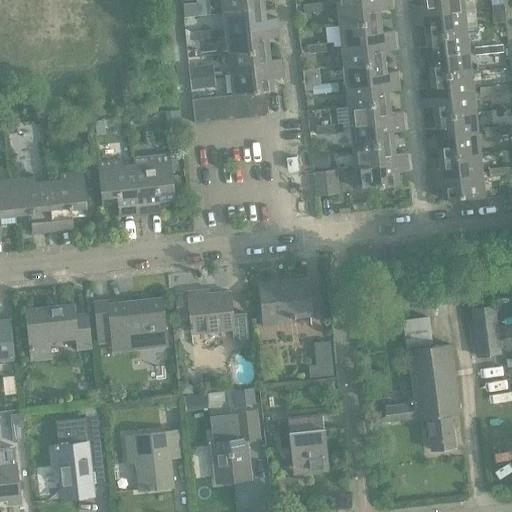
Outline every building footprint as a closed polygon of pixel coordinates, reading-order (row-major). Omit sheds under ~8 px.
[(89,0),(36,0),(39,20),(91,14),(89,0)] [(220,0),(222,14),(263,10),(261,0),(220,0)] [(339,25),(344,25),(379,21),(378,11),(390,10),(388,0),(386,0),(337,5),(339,25)] [(411,17),(463,11),(462,0),(420,0),(422,6),(410,7),(411,17)] [(496,8),(503,7),(502,0),(490,0),(491,8),(496,8)] [(317,3),(317,12),(329,11),(329,2),(317,3)] [(317,12),(317,3),(303,5),(304,13),(317,12)] [(496,8),(491,8),(493,22),(505,21),(503,7),(496,8)] [(222,14),(224,34),(277,28),(276,18),(264,20),(263,10),(222,14)] [(425,36),(465,31),(463,11),(411,17),(412,27),(424,25),(425,36)] [(91,14),(39,20),(42,45),(94,40),(91,14)] [(344,25),(339,25),(341,46),(393,40),(392,31),(380,32),(379,21),(344,25)] [(224,34),(226,54),(267,50),(265,39),(278,37),(277,28),(224,34)] [(203,32),(204,40),(217,39),(216,31),(203,32)] [(465,31),(425,36),(426,47),(414,48),(415,57),(468,52),(465,31)] [(204,40),(203,32),(191,33),(192,41),(204,40)] [(343,67),(384,62),(382,51),(394,50),(393,40),(341,46),(343,67)] [(320,44),(321,52),(334,51),(333,42),(320,44)] [(308,53),(321,52),(320,44),(307,45),(308,53)] [(500,45),(487,46),(488,54),(501,53),(500,45)] [(475,55),(488,54),(487,46),(475,47),(475,55)] [(226,54),(229,75),(282,69),(281,59),(268,60),(267,50),(226,54)] [(468,52),(415,57),(416,66),(428,65),(429,76),(470,72),(468,52)] [(384,62),(343,67),(345,86),(397,81),(396,72),(385,73),(384,62)] [(211,66),(190,68),(191,78),(212,76),(211,66)] [(252,93),(264,92),(271,91),(270,79),(283,78),(282,69),(229,75),(231,96),(240,95),(252,93)] [(470,72),(429,76),(430,87),(418,88),(419,98),(472,92),(470,72)] [(212,76),(191,78),(192,89),(213,87),(212,76)] [(397,81),(345,86),(347,107),(388,102),(387,91),(398,90),(397,81)] [(324,84),(325,93),(338,91),(337,83),(324,84)] [(325,93),(324,84),(311,85),(312,94),(325,93)] [(492,86),(493,95),(505,93),(504,85),(492,86)] [(493,95),(492,86),(479,88),(480,96),(493,95)] [(252,93),(255,116),(267,115),(264,92),(252,93)] [(433,117),(474,113),(472,92),(419,98),(421,108),(432,107),(433,117)] [(240,95),(242,118),(255,116),(252,93),(240,95)] [(228,96),(230,119),(242,118),(240,95),(231,96),(228,96)] [(216,97),(219,120),(230,119),(228,96),(216,97)] [(204,99),(206,122),(219,120),(216,97),(204,99)] [(206,122),(204,99),(191,100),(193,123),(206,122)] [(388,102),(347,107),(349,127),(402,121),(401,112),(389,113),(388,102)] [(179,111),(156,113),(156,117),(166,116),(168,136),(182,135),(179,111)] [(474,113),(433,117),(434,128),(423,129),(424,139),(476,133),(474,113)] [(103,121),(94,122),(96,136),(105,135),(103,121)] [(352,147),(392,143),(391,133),(403,132),(402,121),(349,127),(352,147)] [(329,125),(330,133),(342,132),(342,124),(329,125)] [(330,133),(329,125),(316,126),(317,135),(330,133)] [(496,127),(497,135),(510,134),(509,126),(496,127)] [(497,135),(496,127),(483,128),(484,136),(497,135)] [(438,158),(478,153),(476,133),(424,139),(425,149),(437,147),(438,158)] [(392,143),(352,147),(354,168),(406,162),(405,153),(393,154),(392,143)] [(326,150),(311,152),(312,160),(313,173),(328,171),(326,150)] [(478,153),(438,158),(439,168),(427,169),(428,179),(480,174),(478,153)] [(145,157),(133,158),(134,165),(139,214),(160,212),(159,203),(174,201),(173,191),(169,154),(145,157)] [(120,160),(96,162),(100,198),(116,197),(118,217),(139,214),(134,165),(120,166),(120,160)] [(406,162),(354,168),(356,189),(396,185),(395,173),(407,172),(406,162)] [(511,166),(500,168),(501,176),(511,175),(511,166)] [(501,176),(500,168),(487,169),(488,178),(501,176)] [(328,171),(313,173),(316,196),(338,193),(335,170),(328,171)] [(46,182),(51,232),(73,230),(71,209),(86,208),(82,172),(59,174),(59,180),(46,182)] [(480,174),(428,179),(429,189),(441,187),(442,199),(483,195),(480,174)] [(10,179),(14,216),(29,214),(31,234),(51,232),(46,182),(34,183),(34,177),(10,179)] [(0,238),(1,238),(0,226),(15,224),(14,216),(10,180),(0,180),(0,238)] [(276,319),(311,316),(307,279),(259,283),(263,325),(276,323),(276,319)] [(245,313),(231,314),(229,292),(208,294),(208,290),(174,293),(177,321),(189,319),(191,333),(232,329),(233,341),(248,339),(245,313)] [(139,349),(166,346),(161,299),(127,303),(127,307),(108,309),(107,301),(93,303),(98,343),(138,339),(139,349)] [(76,349),(90,348),(86,314),(74,315),(73,305),(25,310),(30,360),(50,358),(48,340),(74,337),(76,349)] [(477,356),(501,353),(494,306),(470,309),(477,356)] [(401,320),(405,348),(432,344),(428,316),(401,320)] [(0,362),(12,361),(8,324),(0,324),(0,362)] [(333,375),(331,363),(329,342),(314,344),(316,365),(308,366),(309,378),(333,375)] [(450,414),(458,413),(449,345),(407,351),(414,403),(384,407),(386,422),(425,417),(430,451),(455,447),(450,414)] [(333,380),(323,381),(324,392),(335,391),(333,380)] [(186,381),(178,382),(180,395),(193,394),(192,386),(186,381)] [(253,388),(234,390),(235,405),(255,403),(253,388)] [(178,398),(164,400),(166,409),(179,407),(178,398)] [(255,411),(210,416),(217,482),(251,479),(246,439),(258,438),(255,411)] [(287,417),(288,421),(277,422),(280,448),(291,447),(293,469),(308,468),(309,473),(328,470),(321,413),(287,417)] [(12,444),(24,443),(22,415),(10,416),(12,444)] [(104,467),(100,435),(98,416),(55,421),(58,446),(50,447),(52,467),(62,466),(64,486),(61,486),(62,500),(94,496),(91,469),(104,467)] [(171,458),(182,456),(179,431),(124,437),(127,462),(135,462),(138,490),(174,486),(171,458)] [(7,506),(20,504),(16,463),(0,464),(0,502),(7,501),(7,506)]
